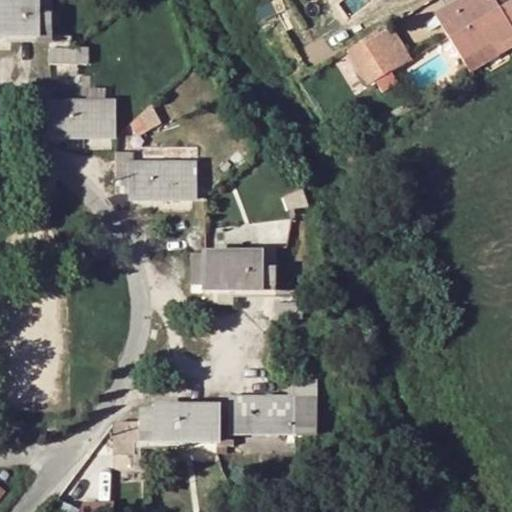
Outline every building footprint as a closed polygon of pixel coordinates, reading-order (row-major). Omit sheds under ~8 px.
[(0,0),(0,37),(9,37),(33,37),(34,44),(49,44),(49,27),(49,13),(32,12),(31,0),(0,0)] [(48,0),(31,0),(32,12),(49,13),(49,7),(48,0)] [(458,0),(435,14),(466,63),(501,42),(503,47),(511,41),(511,1),(500,9),(494,0),(458,0)] [(511,0),(494,0),(500,9),(511,1),(511,0)] [(383,31),(349,52),(369,86),(404,65),(383,31)] [(472,72),(511,48),(511,41),(503,47),(501,42),(466,63),(472,72)] [(49,49),(49,64),(78,65),(78,48),(49,49)] [(78,48),(78,65),(87,65),(86,48),(78,48)] [(109,103),(49,103),(49,91),(32,91),(32,132),(47,131),(47,139),(67,138),(109,138),(109,103)] [(129,193),(128,200),(190,200),(189,165),(131,166),(131,153),(113,153),(112,190),(114,193),(129,193)] [(275,292),(282,292),(283,248),(277,248),(277,241),(259,241),(259,255),(260,269),(275,270),(275,292)] [(191,255),(191,285),(204,286),(203,255),(191,255)] [(231,293),(259,293),(275,292),(275,270),(260,269),(259,255),(203,255),(204,286),(203,293),(231,293)] [(275,304),(275,317),(307,319),(308,289),(299,289),(294,292),(293,305),(275,304)] [(231,293),(203,293),(203,305),(231,305),(231,293)] [(231,443),(232,434),(296,434),(296,399),(232,399),(232,405),(216,406),(216,408),(217,443),(231,443)] [(138,422),(137,443),(217,443),(216,408),(156,408),(156,410),(139,410),(138,422)] [(137,443),(138,422),(115,422),(115,446),(105,446),(105,464),(121,464),(121,456),(130,456),(130,442),(137,443)]
